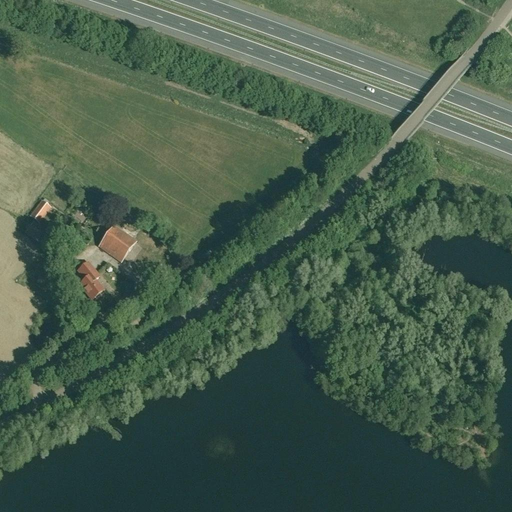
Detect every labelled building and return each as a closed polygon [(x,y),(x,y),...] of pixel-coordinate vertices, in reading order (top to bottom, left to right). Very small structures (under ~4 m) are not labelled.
[(41,201),(29,217),(40,225),(51,209),(41,201)] [(26,236),(36,245),(45,235),(35,226),(26,236)] [(137,243),(114,228),(99,248),(122,264),(137,243)] [(61,249),(55,244),(48,252),(55,257),(61,249)] [(100,278),(88,264),(78,272),(86,281),(80,286),(93,301),(103,292),(97,286),(99,285),(96,281),(100,278)]
